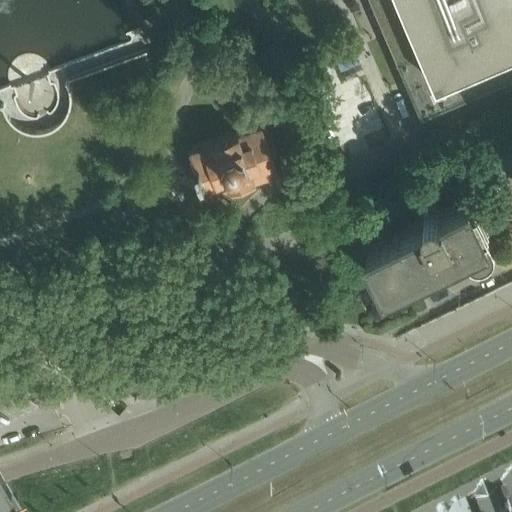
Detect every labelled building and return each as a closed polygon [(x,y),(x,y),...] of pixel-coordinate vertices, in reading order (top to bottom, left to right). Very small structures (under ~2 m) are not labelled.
[(511,0),(373,0),(422,113),(511,74),(511,0)] [(209,194),(281,167),(275,151),(279,146),(276,138),(270,137),(265,122),(192,149),(209,194)] [(329,160),(327,154),(317,159),(320,164),(325,162),(329,160)] [(425,217),(425,218),(425,220),(368,249),(387,287),(461,250),(468,264),(470,266),(471,268),(473,269),(476,270),(478,271),(481,271),(483,271),(486,271),(488,270),(490,269),(492,267),(494,265),(495,263),(496,260),(496,258),(496,255),(496,253),(495,250),(489,237),(490,235),(471,197),(443,211),(442,210),(441,209),(440,208),(438,207),(437,206),(435,206),(433,206),(432,207),(430,207),(429,208),(427,209),(426,210),(426,212),(425,213),(425,215),(425,217)] [(0,495),(14,490),(6,474),(0,461),(0,495)] [(0,511),(25,511),(23,507),(14,490),(0,495),(0,511)] [(511,511),(511,501),(490,511),(511,511)]
